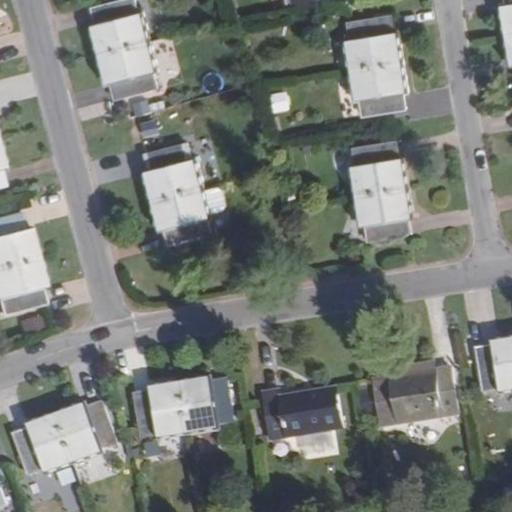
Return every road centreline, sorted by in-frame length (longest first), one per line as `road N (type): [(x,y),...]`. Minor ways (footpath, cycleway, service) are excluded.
road 1 (residential): [(94,341),(490,272)]
road 2 (residential): [(22,0),(94,341)]
road 3 (residential): [(490,272),(447,0)]
